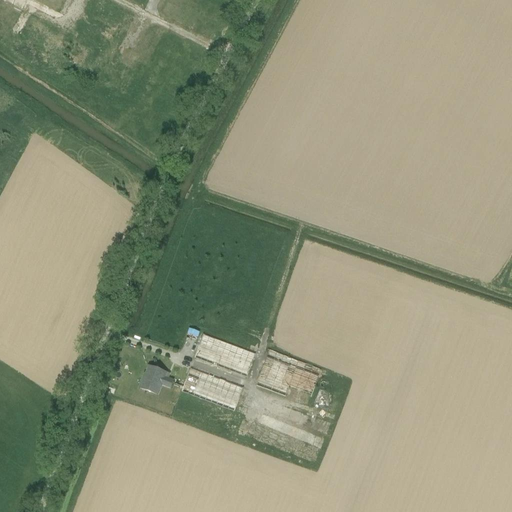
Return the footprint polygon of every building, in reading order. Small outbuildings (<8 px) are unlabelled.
[(118,51),(134,16),(100,0),(93,0),(78,31),(118,51)] [(32,15),(21,38),(81,68),(93,45),(32,15)] [(127,75),(102,62),(95,76),(120,89),(127,75)] [(196,342),(200,333),(188,329),(185,338),(196,342)] [(194,359),(246,378),(255,354),(245,350),(203,334),(194,359)] [(273,352),(269,350),(255,386),(285,397),(287,390),(310,399),(319,377),(311,374),(314,367),(273,352)] [(139,388),(157,395),(160,386),(170,389),(174,381),(164,377),(165,373),(149,367),(144,378),(143,378),(139,388)] [(190,368),(181,392),(234,412),(243,388),(190,368)]
